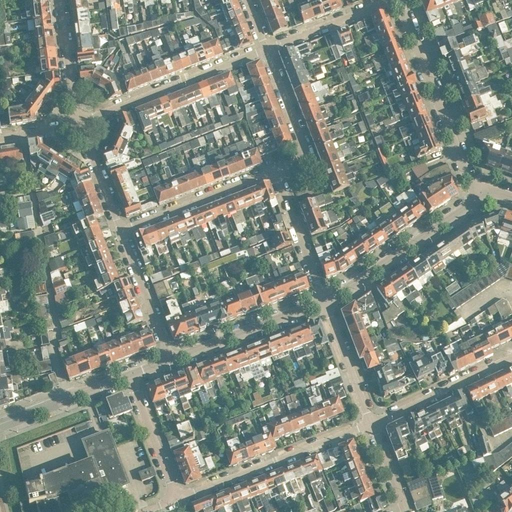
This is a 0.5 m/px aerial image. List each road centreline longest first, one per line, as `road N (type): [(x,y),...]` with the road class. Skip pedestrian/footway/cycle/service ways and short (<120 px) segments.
road 1 (residential): [(175,499),(371,424)]
road 2 (residential): [(477,190),(396,0)]
road 3 (residential): [(77,124),(265,50)]
road 4 (residential): [(325,303),(477,190)]
road 5 (residential): [(120,232),(276,171)]
road 6 (residential): [(170,362),(325,303)]
road 7 (residential): [(371,424),(511,358)]
road 8 (residential): [(276,171),(306,159),(265,50)]
road 9 (residential): [(325,303),(276,171)]
road 10 (residential): [(170,362),(120,232)]
road 11 (residential): [(0,427),(130,377)]
road 12 (residential): [(265,50),(393,0)]
road 13 (residential): [(130,377),(175,499)]
road 14 (residential): [(371,424),(325,303)]
road 15 (residential): [(77,124),(60,0)]
